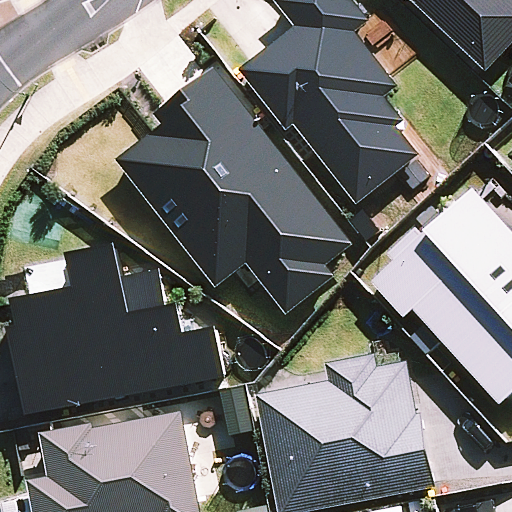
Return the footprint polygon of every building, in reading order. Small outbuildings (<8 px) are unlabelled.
[(283,0),(277,5),(297,31),(241,75),(253,90),(288,135),(296,129),(359,209),(421,160),(399,132),(407,126),(388,102),(402,92),(359,38),(372,27),(351,0),(283,0)] [(511,0),(408,0),(488,76),(511,51),(511,0)] [(156,138),(120,166),(219,292),(250,268),(290,319),(339,281),(330,270),(356,250),(218,73),(157,120),(166,130),(156,138)] [(416,316),(504,412),(511,404),(511,234),(475,194),(424,240),(419,234),(391,260),(396,266),(373,287),(407,324),(416,316)] [(29,421),(227,382),(218,335),(187,341),(181,311),(170,313),(132,320),(125,283),(119,253),(72,262),(78,295),(16,308),(21,333),(12,335),(29,421)] [(125,283),(132,320),(170,313),(162,276),(125,283)] [(279,511),(332,511),(438,492),(424,417),(420,418),(410,367),(378,373),(375,360),(328,369),(331,386),(259,399),(279,511)] [(203,511),(184,414),(96,432),(95,427),(43,437),(52,481),(30,485),(35,511),(203,511)]
